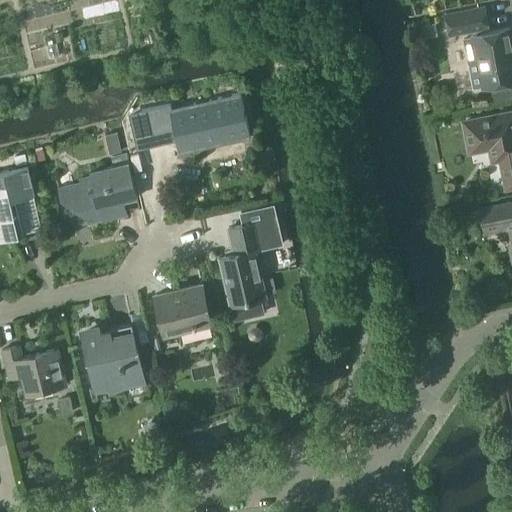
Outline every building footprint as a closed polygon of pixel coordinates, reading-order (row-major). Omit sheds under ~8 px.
[(446,15),(449,32),(488,24),(484,7),(446,15)] [(469,61),(479,59),(484,86),(511,80),(511,43),(509,27),(474,34),(464,36),(469,61)] [(155,30),(148,31),(150,42),(157,40),(155,30)] [(63,31),(55,33),(57,41),(65,39),(63,31)] [(428,44),(422,45),(424,57),(431,56),(428,44)] [(511,91),(511,86),(490,90),(492,100),(511,95),(511,91)] [(210,106),(172,115),(170,103),(142,110),(144,121),(149,142),(175,136),(179,152),(205,147),(203,139),(248,129),(246,121),(240,93),(208,99),(210,106)] [(493,159),(501,158),(506,187),(511,185),(511,115),(511,112),(465,120),(469,143),(489,139),(493,159)] [(79,183),(57,188),(60,201),(87,218),(88,221),(117,214),(119,211),(119,209),(123,202),(124,202),(124,200),(137,197),(126,150),(108,155),(111,166),(90,171),(91,175),(78,179),(79,183)] [(25,154),(14,156),(16,164),(27,162),(25,154)] [(0,237),(23,232),(15,197),(32,193),(34,193),(27,165),(0,170),(0,237)] [(511,202),(486,207),(490,230),(508,226),(511,249),(511,202)] [(465,207),(455,209),(457,216),(466,215),(465,207)] [(219,257),(230,305),(264,297),(257,263),(254,250),(261,248),(255,221),(228,227),(234,253),(219,257)] [(154,294),(164,335),(210,325),(201,284),(154,294)] [(80,334),(93,388),(144,377),(131,322),(80,334)] [(148,335),(152,349),(162,346),(158,333),(148,335)] [(1,348),(7,377),(21,373),(26,392),(65,384),(58,347),(20,356),(18,344),(1,348)] [(57,397),(61,413),(74,410),(70,394),(57,397)]
